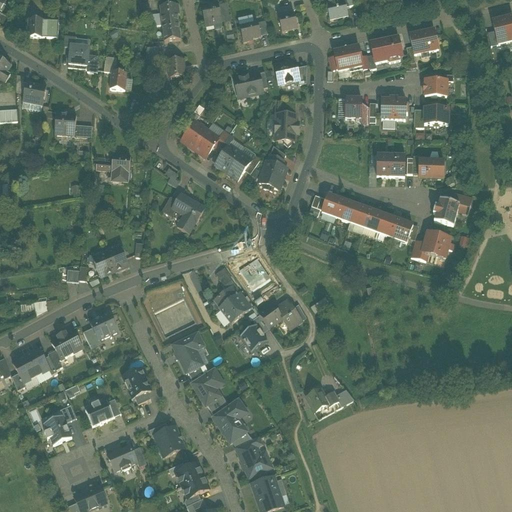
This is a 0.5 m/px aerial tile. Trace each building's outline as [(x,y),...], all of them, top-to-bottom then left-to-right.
[(327,8),(326,8),(323,8),(326,17),(328,17),(330,25),(331,25),(330,24),(347,20),(347,21),(348,21),(346,11),(344,4),(343,2),(340,3),(339,0),(326,0),(328,8),(327,8)] [(345,0),(346,4),(348,10),(354,9),(351,0),(345,0)] [(160,9),(162,27),(178,26),(177,17),(180,17),(179,7),(160,9)] [(205,30),(214,28),(213,24),(221,23),(218,7),(209,9),(201,10),(205,30)] [(0,16),(0,29),(10,36),(12,31),(12,23),(0,16)] [(278,20),(282,36),(298,32),(294,17),(278,20)] [(511,21),(511,20),(502,22),(508,46),(511,44),(511,21)] [(43,41),(43,25),(43,23),(29,22),(28,40),(43,41)] [(498,48),(508,46),(502,22),(492,25),(498,48)] [(224,24),(226,36),(233,35),(231,23),(224,24)] [(258,26),(260,39),(268,38),(265,24),(258,26)] [(58,25),(50,25),(50,41),(58,41),(58,25)] [(180,43),(178,26),(162,27),(164,45),(180,43)] [(240,30),(243,46),(249,44),(248,43),(261,40),(260,39),(258,26),(254,27),(240,30)] [(409,39),(412,50),(414,59),(420,57),(428,55),(438,53),(434,34),(409,39)] [(65,47),(77,47),(77,38),(65,38),(65,47)] [(373,58),(375,67),(386,65),(389,66),(400,64),(402,61),(398,42),(386,44),(383,43),(381,45),(370,48),(373,58)] [(83,68),(87,68),(88,59),(89,50),(71,48),(68,69),(81,71),(83,68)] [(334,56),(335,60),(338,73),(338,75),(349,73),(348,70),(354,69),(354,72),(362,70),(361,63),(361,61),(360,57),(359,57),(358,50),(347,53),(342,54),(334,56)] [(406,52),(410,68),(415,66),(414,59),(412,50),(406,52)] [(369,72),(370,73),(376,72),(375,67),(373,58),(367,60),(369,72)] [(89,59),(88,59),(87,68),(87,71),(87,74),(97,76),(99,60),(89,59)] [(112,75),(114,75),(116,60),(106,59),(104,74),(112,75)] [(332,74),(338,73),(335,60),(329,61),(332,74)] [(362,70),(363,73),(369,72),(367,60),(361,61),(361,63),(362,70)] [(0,84),(5,88),(11,79),(7,76),(12,69),(0,62),(0,84)] [(168,73),(169,82),(185,80),(184,72),(184,68),(184,62),(167,64),(168,73)] [(274,69),(279,89),(297,85),(299,84),(297,72),(295,65),(274,69)] [(297,85),(298,89),(306,87),(307,69),(297,72),(299,84),(297,85)] [(116,93),(124,94),(124,93),(126,82),(126,77),(114,75),(112,75),(110,92),(111,92),(111,93),(116,93)] [(264,76),(259,77),(262,93),(268,91),(264,76)] [(256,94),(262,93),(259,77),(253,78),(256,94)] [(16,95),(21,96),(23,85),(24,80),(17,78),(16,92),(16,95)] [(234,82),(238,99),(243,98),(247,100),(257,98),(256,94),(253,78),(234,82)] [(425,100),(447,101),(447,85),(435,85),(425,84),(425,90),(424,90),(424,95),(425,95),(425,100)] [(24,105),(30,107),(42,109),(42,110),(43,109),(46,90),(46,89),(45,90),(32,87),(23,85),(21,96),(25,96),(23,106),(24,105)] [(345,122),(353,122),(361,123),(361,112),(361,103),(345,102),(345,122)] [(381,123),(396,123),(396,104),(390,103),(381,103),(381,123)] [(277,118),(295,119),(296,105),(278,104),(277,118)] [(397,104),(396,104),(396,123),(405,124),(405,118),(407,118),(407,110),(405,110),(405,105),(406,104),(397,104)] [(41,115),(42,110),(42,109),(30,107),(29,113),(41,115)] [(49,110),(43,109),(42,110),(41,121),(46,122),(49,110)] [(17,112),(0,113),(0,125),(18,124),(17,112)] [(369,127),(369,120),(369,113),(361,112),(361,123),(361,127),(369,127)] [(434,130),(438,130),(440,128),(448,128),(448,113),(424,112),(424,114),(424,128),(432,128),(434,130)] [(414,131),(424,132),(424,128),(424,114),(414,113),(414,131)] [(55,139),(75,140),(76,129),(76,119),(76,120),(63,119),(63,118),(56,117),(55,139)] [(283,146),(288,150),(293,146),(293,145),(295,145),(295,137),(298,137),(299,127),(295,126),(296,119),(295,119),(277,118),(276,126),(275,126),(275,136),(276,136),(275,144),(283,144),(283,146)] [(188,147),(195,152),(208,134),(195,125),(181,145),(187,148),(188,147)] [(75,140),(91,142),(92,130),(76,129),(75,140)] [(194,153),(206,161),(213,150),(219,141),(208,134),(195,152),(194,153)] [(213,150),(218,153),(229,138),(224,135),(219,141),(213,150)] [(234,142),(229,138),(218,153),(223,157),(229,148),(234,142)] [(222,171),(228,175),(241,156),(229,148),(223,157),(215,168),(221,172),(222,171)] [(270,159),(283,164),(286,158),(273,150),(270,159)] [(227,176),(238,184),(245,174),(251,164),(241,156),(228,175),(227,176)] [(113,166),(112,175),(129,176),(130,161),(124,161),(124,160),(113,159),(113,166)] [(245,174),(250,177),(260,163),(255,159),(251,164),(245,174)] [(263,191),(272,194),(273,191),(279,193),(286,172),(281,170),(283,164),(270,159),(268,165),(266,165),(259,186),(265,188),(263,191)] [(369,180),(376,180),(377,159),(371,159),(371,169),(369,169),(369,180)] [(376,180),(390,180),(391,159),(377,159),(376,180)] [(405,159),(391,159),(390,180),(404,181),(405,159)] [(96,173),(112,175),(113,166),(105,165),(105,162),(99,162),(99,165),(97,165),(96,173)] [(419,182),(443,182),(443,165),(419,164),(419,178),(419,182)] [(169,171),(167,178),(170,179),(168,186),(178,189),(180,183),(177,182),(179,174),(169,171)] [(128,187),(129,176),(112,175),(111,185),(128,187)] [(459,208),(469,211),(472,202),(455,197),(452,206),(459,208)] [(179,232),(188,238),(195,226),(196,227),(205,213),(181,198),(177,205),(172,212),(175,214),(186,220),(179,232)] [(331,217),(336,219),(342,203),(328,198),(326,203),(322,214),(322,216),(330,219),(331,217)] [(311,210),(317,212),(321,201),(315,199),(311,210)] [(162,215),(171,221),(175,214),(172,212),(177,205),(170,201),(162,215)] [(326,203),(321,201),(317,212),(322,214),(326,203)] [(434,225),(453,230),(457,214),(459,208),(452,206),(440,202),(438,210),(435,209),(433,217),(436,217),(434,225)] [(341,223),(350,226),(356,208),(342,203),(336,219),(342,221),(341,223)] [(359,227),(365,229),(370,213),(356,208),(350,226),(358,229),(359,227)] [(459,208),(457,214),(468,217),(469,211),(459,208)] [(370,234),(378,237),(385,218),(370,213),(365,229),(370,231),(370,234)] [(387,237),(393,240),(399,223),(385,218),(378,237),(386,240),(387,237)] [(413,228),(399,223),(393,240),(399,242),(398,244),(406,247),(408,242),(413,228)] [(408,242),(415,244),(419,231),(413,228),(408,242)] [(428,257),(445,262),(450,243),(427,236),(424,247),(422,256),(428,257)] [(460,245),(468,247),(469,241),(462,238),(460,245)] [(424,247),(415,244),(410,261),(426,265),(428,257),(422,256),(424,247)] [(135,261),(142,261),(143,247),(136,247),(135,261)] [(120,250),(107,256),(114,276),(128,270),(120,250)] [(101,281),(114,276),(107,256),(95,261),(93,262),(94,264),(93,266),(95,272),(97,273),(101,281)] [(216,277),(223,288),(231,283),(223,272),(216,277)] [(67,284),(79,285),(80,274),(68,273),(67,284)] [(223,288),(226,293),(233,287),(231,283),(223,288)] [(214,303),(220,311),(240,295),(233,287),(226,293),(214,303)] [(252,311),(240,295),(220,311),(232,326),(252,311)] [(327,300),(311,309),(315,315),(330,306),(327,300)] [(34,305),(35,316),(48,315),(47,303),(34,305)] [(282,322),(290,333),(302,324),(294,312),(288,303),(275,312),(273,308),(259,318),(260,318),(269,331),(282,322)] [(294,312),(302,324),(306,321),(298,309),(294,312)] [(92,332),(98,344),(100,344),(118,335),(110,317),(89,326),(92,332)] [(252,323),(256,328),(263,337),(269,332),(269,331),(260,318),(252,323)] [(256,328),(240,340),(245,347),(251,355),(251,356),(268,344),(263,337),(256,328)] [(98,344),(92,332),(83,336),(91,352),(101,347),(100,344),(98,344)] [(56,354),(61,363),(82,352),(73,334),(66,338),(65,336),(57,340),(58,342),(51,346),(56,354)] [(197,336),(172,348),(186,376),(188,375),(200,369),(203,368),(196,353),(204,350),(197,336)] [(244,359),(251,355),(245,347),(238,351),(244,359)] [(38,353),(25,359),(36,380),(48,373),(49,373),(44,362),(38,353)] [(49,360),(56,374),(62,371),(59,364),(61,363),(56,354),(48,358),(49,360)] [(24,386),(36,380),(25,359),(13,366),(18,377),(23,387),(24,386)] [(49,360),(44,362),(49,373),(48,373),(51,379),(57,375),(56,374),(49,360)] [(0,365),(0,373),(4,382),(11,378),(4,363),(0,365)] [(188,375),(192,385),(204,378),(200,369),(188,375)] [(192,385),(191,386),(205,409),(207,408),(221,399),(216,391),(213,387),(220,382),(221,382),(214,371),(204,378),(192,385)] [(135,379),(124,383),(132,402),(135,401),(148,395),(151,394),(145,380),(146,379),(143,372),(133,376),(135,379)] [(23,387),(18,377),(12,380),(18,394),(26,390),(24,386),(23,387)] [(213,387),(216,391),(223,387),(220,382),(213,387)] [(66,393),(69,401),(81,395),(78,388),(66,393)] [(336,400),(334,396),(325,401),(324,401),(320,393),(307,400),(311,408),(315,416),(328,408),(329,410),(338,405),(336,400)] [(148,395),(135,401),(138,408),(151,403),(148,395)] [(347,395),(342,397),(336,400),(338,405),(341,410),(348,407),(347,406),(354,403),(347,395)] [(207,408),(214,419),(229,408),(222,398),(221,399),(207,408)] [(214,419),(212,420),(230,446),(232,445),(246,435),(247,435),(238,422),(239,417),(245,413),(238,402),(229,408),(214,419)] [(115,403),(107,406),(114,421),(121,417),(115,403)] [(85,414),(92,430),(99,427),(100,428),(107,425),(107,424),(114,421),(107,406),(107,405),(100,408),(99,405),(91,408),(92,411),(85,414)] [(62,419),(66,427),(77,422),(71,409),(60,414),(62,419)] [(62,419),(44,428),(47,435),(44,436),(47,443),(50,442),(53,449),(72,441),(66,427),(62,419)] [(149,434),(153,442),(156,440),(169,434),(166,427),(149,434)] [(160,450),(164,460),(183,451),(175,431),(169,434),(156,440),(160,450)] [(236,451),(252,443),(246,435),(232,445),(236,451)] [(236,451),(239,457),(256,449),(257,449),(260,448),(259,446),(260,445),(258,441),(252,443),(236,451)] [(267,459),(260,445),(259,446),(260,448),(257,449),(262,461),(267,459)] [(107,459),(114,475),(121,472),(122,474),(131,471),(130,468),(137,465),(132,454),(130,449),(107,459)] [(238,457),(249,481),(257,477),(259,477),(261,476),(262,475),(272,470),(267,459),(262,461),(257,449),(256,449),(239,457),(238,457)] [(137,465),(139,471),(147,467),(139,451),(132,454),(137,465)] [(169,473),(172,479),(176,478),(176,477),(186,472),(183,466),(169,473)] [(176,478),(182,490),(203,479),(197,467),(186,472),(176,477),(176,478)] [(209,492),(203,479),(182,490),(187,502),(188,502),(198,497),(209,492)] [(254,495),(259,511),(275,511),(283,509),(280,500),(286,498),(281,483),(275,485),(273,479),(252,486),(255,495),(254,495)] [(76,506),(78,511),(93,511),(107,506),(106,505),(107,503),(105,499),(103,498),(100,490),(74,501),(76,506)] [(186,510),(192,507),(201,503),(198,497),(188,502),(187,502),(186,503),(185,506),(186,510)] [(280,500),(283,509),(289,507),(286,498),(280,500)] [(207,511),(203,502),(201,503),(192,507),(194,511),(207,511)]
